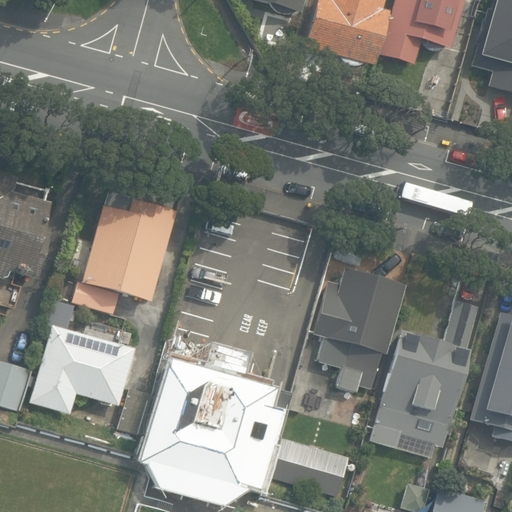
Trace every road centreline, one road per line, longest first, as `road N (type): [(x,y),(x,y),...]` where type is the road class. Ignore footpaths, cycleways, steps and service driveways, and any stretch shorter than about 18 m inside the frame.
road 1 (secondary): [(123,103),(511,211)]
road 2 (secondary): [(0,70),(123,103)]
